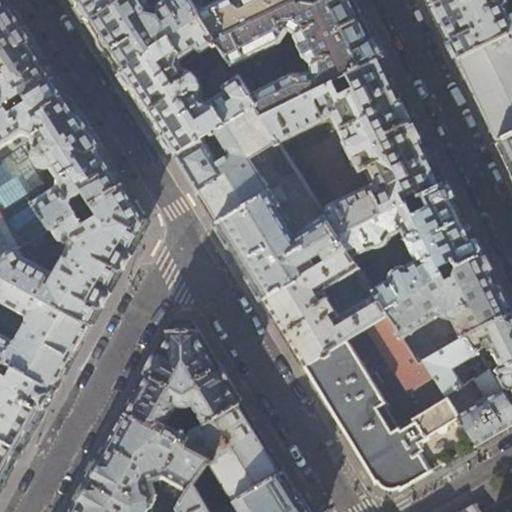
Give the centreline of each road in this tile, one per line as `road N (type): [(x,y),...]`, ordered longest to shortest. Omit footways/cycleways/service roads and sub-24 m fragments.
road 1 (unclassified): [(186,229),(348,511)]
road 2 (residential): [(32,511),(186,229)]
road 3 (unclassified): [(186,229),(39,0)]
road 4 (residential): [(511,243),(395,0)]
